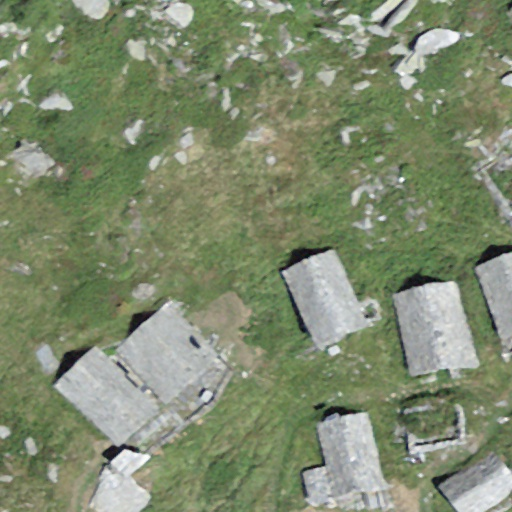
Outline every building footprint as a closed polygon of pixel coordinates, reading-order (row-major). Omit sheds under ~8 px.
[(368,323),(333,250),(280,276),(315,349),(368,323)] [(511,254),(475,267),(500,342),(511,338),(511,254)] [(476,362),(458,283),(393,297),(410,377),(476,362)] [(216,357),(165,303),(115,350),(166,404),(216,357)] [(157,409),(94,346),(53,387),(116,450),(157,409)] [(365,413),(314,426),(324,466),(301,472),(310,507),(384,488),(365,413)] [(484,511),(511,491),(511,475),(492,449),(437,491),(453,511),(484,511)]
